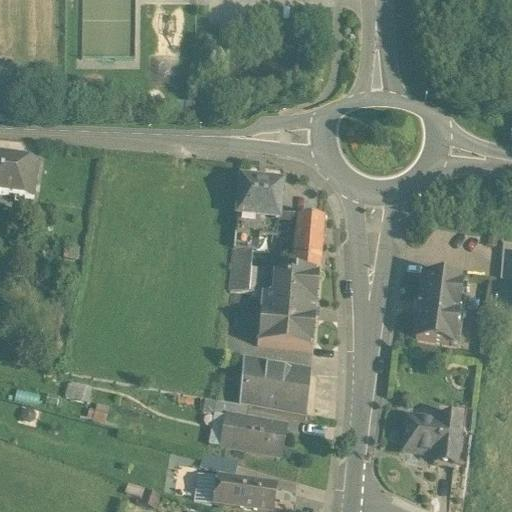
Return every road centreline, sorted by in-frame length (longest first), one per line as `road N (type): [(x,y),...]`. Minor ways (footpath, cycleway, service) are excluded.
road 1 (tertiary): [(200,164),(0,144)]
road 2 (tertiary): [(364,341),(350,511)]
road 3 (tertiary): [(364,341),(374,330),(397,214)]
road 4 (tertiary): [(351,215),(356,326),(364,341)]
road 5 (tertiary): [(200,164),(323,190)]
road 6 (tertiary): [(318,146),(200,164)]
